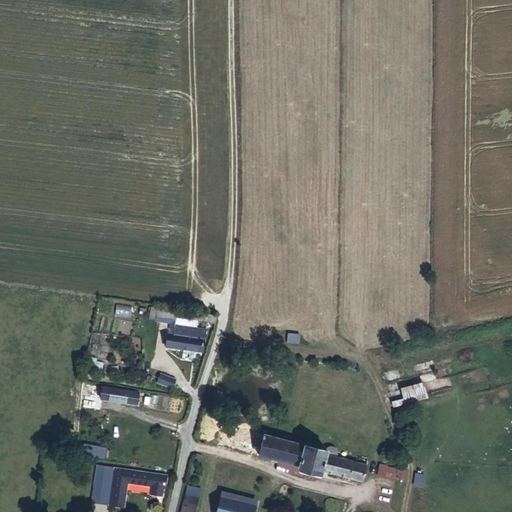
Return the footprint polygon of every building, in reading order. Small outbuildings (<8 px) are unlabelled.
[(174,316),(175,306),(159,303),(158,313),(174,316)] [(172,319),(171,328),(202,333),(204,325),(172,319)] [(202,333),(171,328),(165,326),(162,341),(200,347),(202,333)] [(474,358),(471,343),(381,367),(384,381),(474,358)] [(96,350),(88,348),(86,361),(93,363),(96,350)] [(169,386),(173,376),(157,370),(153,379),(169,386)] [(100,392),(135,400),(137,389),(96,379),(94,391),(100,392)] [(393,408),(428,397),(423,381),(388,392),(393,408)] [(94,391),(81,388),(80,399),(97,403),(100,392),(94,391)] [(509,415),(508,405),(487,406),(488,436),(505,436),(504,415),(509,415)] [(322,450),(339,454),(340,446),(336,440),(318,443),(262,428),(260,434),(219,424),(215,441),(295,461),(293,468),(316,473),(317,469),(322,450)] [(103,445),(93,442),(91,449),(101,452),(103,445)] [(353,446),(350,457),(367,461),(370,450),(353,446)] [(367,461),(350,457),(339,454),(322,450),(317,469),(362,480),(367,461)] [(414,479),(416,468),(387,462),(385,473),(414,479)] [(105,481),(106,467),(99,466),(96,505),(119,507),(122,482),(105,481)] [(144,484),(157,485),(158,472),(106,467),(105,481),(122,482),(144,484)] [(156,493),(157,485),(144,484),(143,493),(156,493)] [(189,511),(194,495),(179,492),(175,511),(189,511)] [(249,511),(251,503),(218,495),(213,511),(249,511)]
